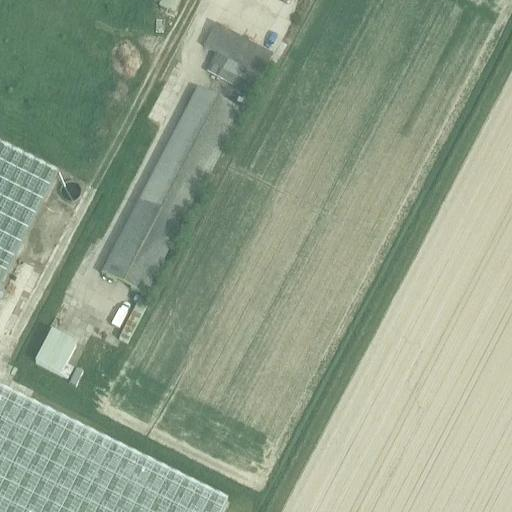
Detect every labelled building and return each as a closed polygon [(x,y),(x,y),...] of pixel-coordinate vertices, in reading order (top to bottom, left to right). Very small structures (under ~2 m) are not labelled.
[(162,0),(159,8),(173,14),(178,4),(170,0),(162,0)] [(261,79),(273,57),(216,27),(205,49),(261,79)] [(146,299),(242,114),(199,91),(103,277),(146,299)] [(0,511),(223,511),(228,504),(0,391),(0,288),(58,173),(0,143),(0,511)] [(52,334),(35,365),(60,378),(77,347),(52,334)]
